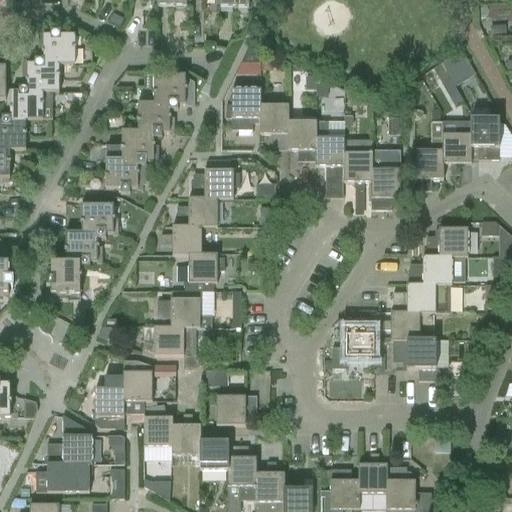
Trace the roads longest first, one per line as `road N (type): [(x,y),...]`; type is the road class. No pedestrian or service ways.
road 1 (residential): [(307,357),(311,415),(321,424),(474,419)]
road 2 (residential): [(124,48),(27,228)]
road 3 (unclassified): [(307,357),(275,338),(277,301),(326,218)]
road 4 (residential): [(511,214),(475,191),(374,240)]
road 5 (residential): [(374,240),(307,357)]
road 6 (residential): [(0,19),(66,20),(124,48)]
